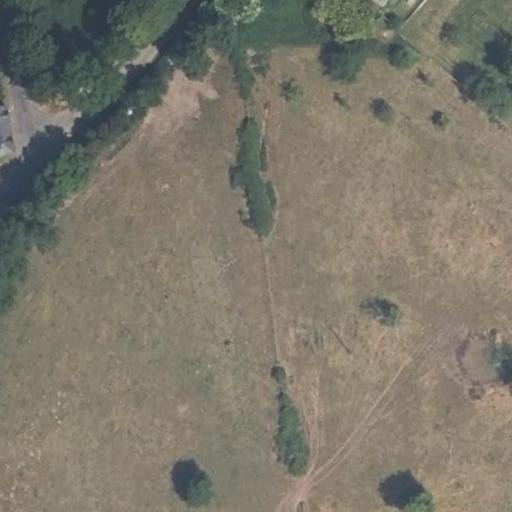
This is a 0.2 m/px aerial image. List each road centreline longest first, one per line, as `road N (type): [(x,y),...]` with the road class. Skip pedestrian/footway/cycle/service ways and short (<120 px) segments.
road 1 (tertiary): [(35,157),(172,0)]
road 2 (unclassified): [(3,0),(35,157)]
